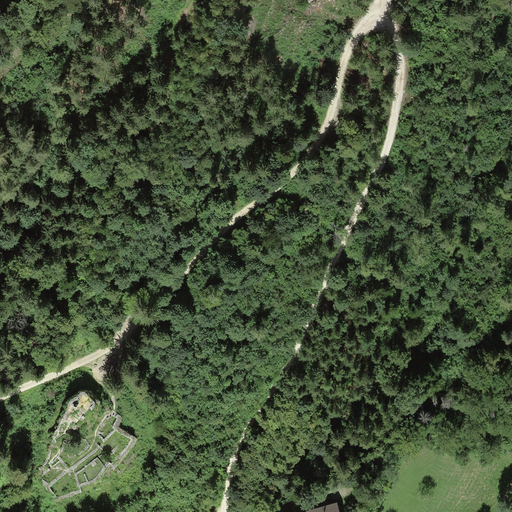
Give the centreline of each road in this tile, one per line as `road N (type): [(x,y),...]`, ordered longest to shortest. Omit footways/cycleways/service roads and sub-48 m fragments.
road 1 (unclassified): [(384,0),(397,50),(390,132),(278,383),(241,436),(223,511)]
road 2 (track): [(384,0),(354,34),(331,112),(290,175),(104,352),(26,385)]
